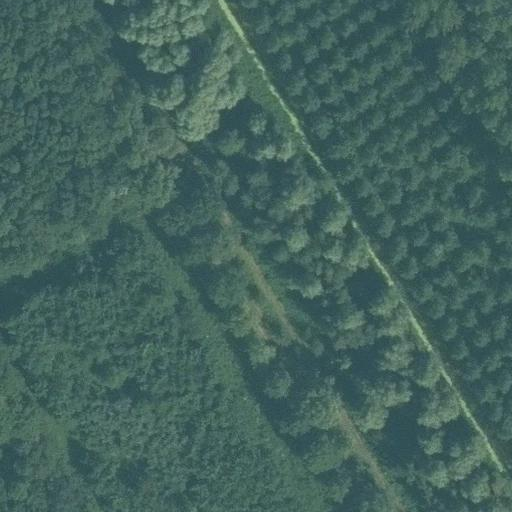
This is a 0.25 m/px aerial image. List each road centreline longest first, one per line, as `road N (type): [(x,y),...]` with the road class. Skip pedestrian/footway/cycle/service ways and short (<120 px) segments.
road 1 (track): [(370,511),(62,0)]
road 2 (unknown): [(398,511),(93,0)]
